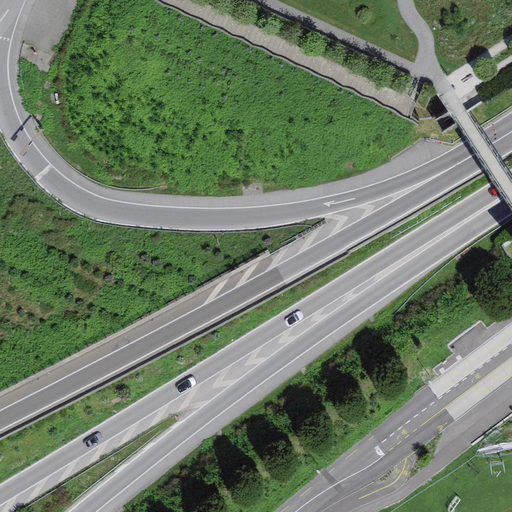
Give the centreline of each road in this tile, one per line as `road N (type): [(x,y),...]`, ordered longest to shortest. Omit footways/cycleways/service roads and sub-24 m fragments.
road 1 (primary): [(0,494),(511,177)]
road 2 (trunk): [(511,119),(437,165),(338,200),(221,218),(144,216),(90,207),(64,193),(26,155),(0,95)]
road 3 (primary): [(511,139),(382,217),(0,418)]
road 4 (trunk): [(82,511),(350,309),(511,205)]
road 5 (residential): [(297,511),(511,345)]
